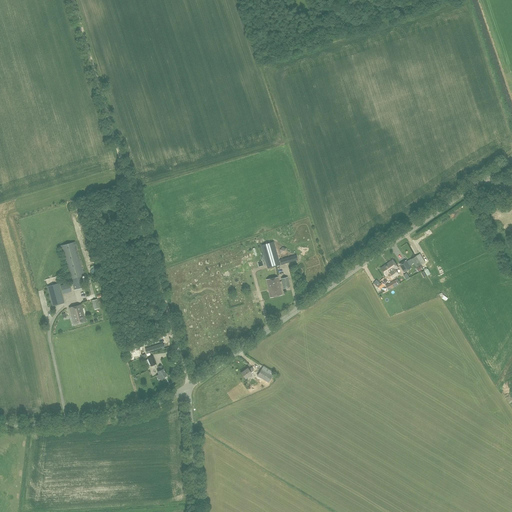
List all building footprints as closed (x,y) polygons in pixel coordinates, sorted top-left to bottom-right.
[(88,296),(86,288),(88,287),(87,283),(85,284),(84,283),(83,284),(81,276),(84,275),(75,242),(61,246),(70,279),(72,279),(74,286),(77,299),(88,296)] [(274,242),(261,245),(267,269),(280,265),(274,242)] [(417,267),(425,262),(420,254),(411,259),(417,267)] [(296,255),(280,259),(281,264),(298,260),(296,255)] [(393,259),(387,263),(396,277),(399,274),(396,269),(398,267),(393,259)] [(400,264),(404,272),(411,268),(406,260),(400,264)] [(396,277),(387,263),(381,268),(386,276),(388,274),(392,279),(396,277)] [(266,279),(268,288),(280,286),(278,277),(266,279)] [(281,278),(283,289),(290,287),(288,277),(281,278)] [(396,280),(385,285),(388,290),(398,285),(396,280)] [(64,303),(59,283),(47,286),(52,306),(64,303)] [(71,291),(69,283),(60,285),(63,294),(71,291)] [(282,295),(280,286),(268,288),(270,297),(282,295)] [(86,322),(83,310),(81,304),(69,307),(74,325),(86,322)] [(151,366),(156,364),(153,356),(148,358),(151,366)] [(160,379),(168,375),(161,364),(159,366),(161,370),(158,371),(159,374),(157,375),(160,379)] [(274,373),(263,366),(257,375),(263,380),(262,381),(267,384),(268,382),(268,383),(274,373)] [(250,371),(253,369),(251,367),(249,369),(248,368),(241,372),(245,378),(252,373),(250,371)]
